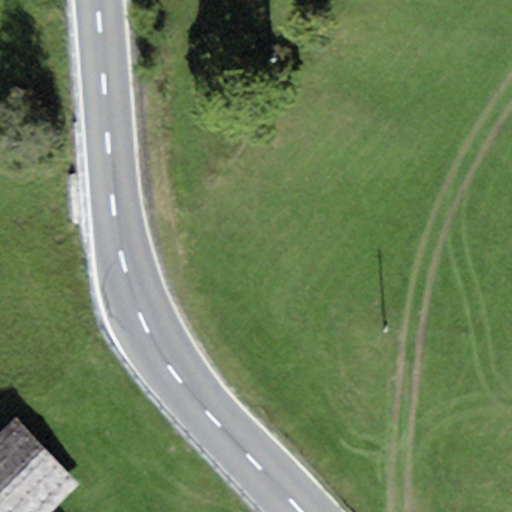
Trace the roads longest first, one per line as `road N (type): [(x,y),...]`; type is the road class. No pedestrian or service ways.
road 1 (secondary): [(101,0),(118,214),(147,329),(177,375),(305,511)]
road 2 (track): [(511,77),(430,224),(413,298),(410,511)]
